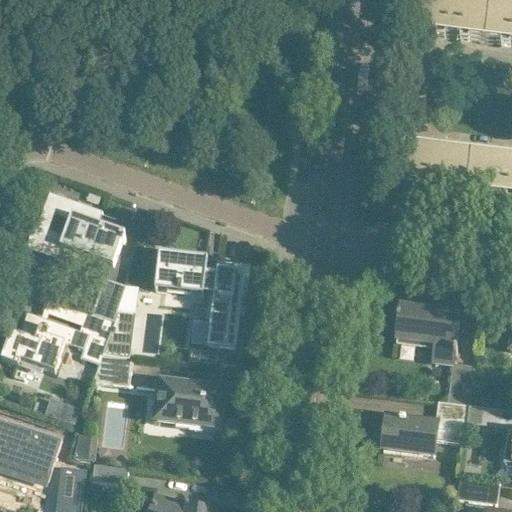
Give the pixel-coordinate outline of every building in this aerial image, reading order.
[(484,45),(489,7),(435,0),(422,0),(418,37),(484,45)] [(511,48),(511,9),(489,7),(484,45),(511,48)] [(400,189),(467,197),(471,159),(404,150),(400,189)] [(467,197),(511,202),(511,163),(471,159),(467,197)] [(98,226),(101,215),(50,197),(38,230),(34,228),(26,251),(56,262),(60,250),(79,257),(81,253),(115,265),(122,245),(124,246),(126,241),(124,240),(125,236),(98,226)] [(160,257),(156,290),(204,296),(204,298),(208,298),(207,313),(196,311),(192,347),(208,349),(208,351),(216,352),(236,355),(240,320),(243,297),(246,276),(217,272),(217,277),(206,276),(208,263),(160,257)] [(104,282),(92,318),(114,325),(118,315),(126,289),(104,282)] [(439,315),(401,310),(400,318),(398,318),(397,322),(399,323),(396,344),(435,349),(432,366),(453,368),(454,368),(455,358),(457,358),(457,352),(456,351),(461,311),(440,309),(439,315)] [(114,325),(102,360),(130,363),(135,317),(118,315),(114,325)] [(11,335),(2,363),(18,369),(20,363),(44,372),(55,376),(66,347),(83,353),(80,362),(99,369),(102,360),(114,325),(92,318),(92,319),(85,337),(42,322),(28,316),(20,338),(11,335)] [(191,352),(189,365),(228,370),(230,356),(191,352)] [(99,369),(94,385),(130,389),(133,363),(130,363),(102,360),(99,369)] [(453,368),(448,406),(448,408),(468,410),(473,371),(454,369),(454,368),(453,368)] [(161,386),(156,424),(220,432),(224,394),(161,386)] [(387,421),(383,453),(434,460),(436,444),(464,447),(468,410),(448,408),(448,406),(438,405),(436,427),(387,421)] [(65,406),(60,422),(76,428),(81,412),(65,406)] [(485,411),(483,428),(507,431),(503,465),(511,466),(511,414),(506,414),(485,411)] [(0,457),(1,458),(0,460),(0,468),(49,485),(62,443),(0,422),(0,457)] [(94,470),(92,485),(127,490),(129,474),(94,470)] [(461,481),(458,504),(498,509),(500,486),(461,481)] [(156,501),(152,511),(195,511),(189,511),(189,508),(186,507),(186,510),(156,501)]
